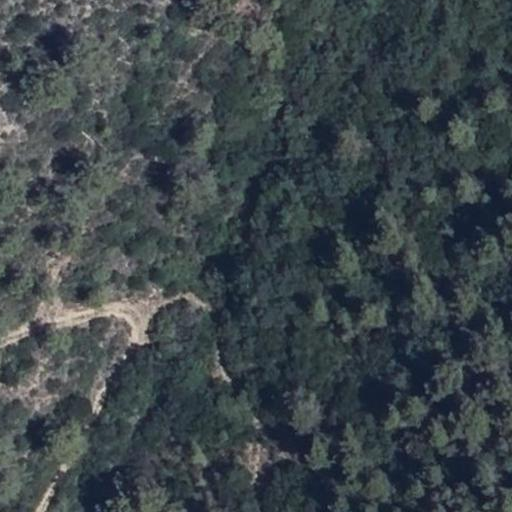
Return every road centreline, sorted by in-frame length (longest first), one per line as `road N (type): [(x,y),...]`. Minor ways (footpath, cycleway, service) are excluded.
road 1 (track): [(134,313),(135,335),(112,386),(39,511)]
road 2 (track): [(0,339),(65,316),(134,313)]
